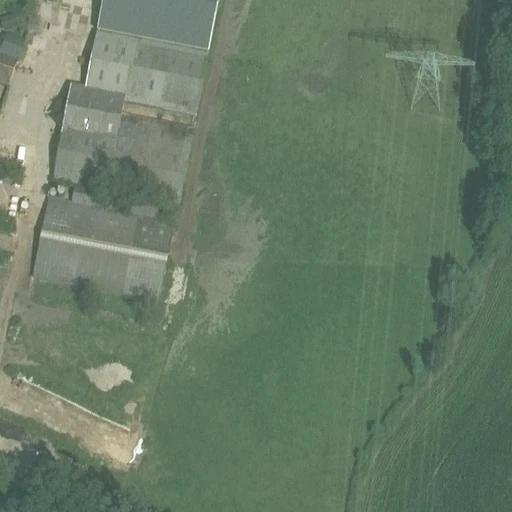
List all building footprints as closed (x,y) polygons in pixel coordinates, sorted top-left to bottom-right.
[(103,0),(96,34),(208,56),(219,0),(103,0)] [(0,20),(0,24),(3,34),(16,30),(12,17),(0,20)] [(195,132),(122,118),(125,104),(197,119),(209,59),(98,37),(87,93),(73,90),(55,182),(181,207),(195,132)] [(0,57),(0,85),(10,89),(18,65),(0,57)] [(0,213),(7,215),(13,176),(0,173),(0,213)] [(35,280),(160,303),(175,224),(157,221),(159,206),(75,189),(73,205),(50,201),(35,280)] [(90,425),(98,420),(93,412),(78,421),(88,436),(95,432),(90,425)]
